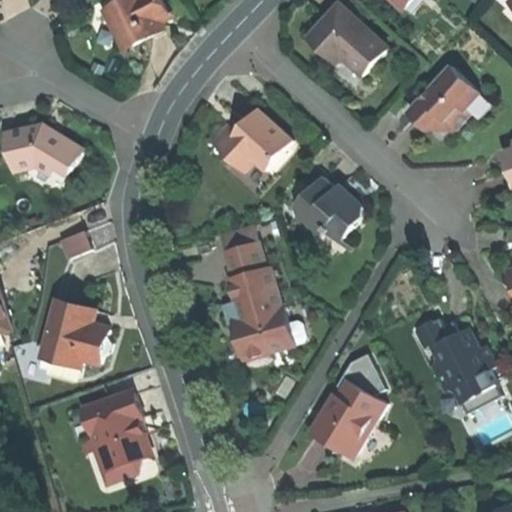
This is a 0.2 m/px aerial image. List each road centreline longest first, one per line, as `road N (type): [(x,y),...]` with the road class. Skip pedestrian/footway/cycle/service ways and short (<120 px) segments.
road 1 (residential): [(155,140),(140,199),(141,250),(222,511)]
road 2 (residential): [(240,22),(423,204)]
road 3 (residential): [(155,140),(20,60)]
road 4 (residential): [(240,22),(181,92),(155,140)]
